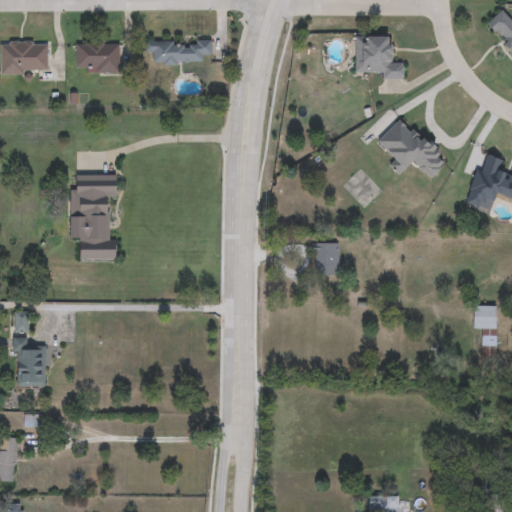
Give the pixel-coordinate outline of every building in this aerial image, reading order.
[(511,53),(484,23),(500,8),(511,20),(511,19),(511,53)] [(353,71),(353,34),(387,34),(388,60),(401,60),(401,76),(380,77),(380,71),(353,71)] [(153,63),(153,53),(146,53),(146,41),(212,42),(212,63),(153,63)] [(1,43),(48,43),(47,74),(1,74),(1,43)] [(119,76),(96,76),(96,69),(76,69),(76,44),(119,44),(119,76)] [(398,115),(445,158),(428,176),(409,159),(401,167),(373,142),(398,115)] [(465,200),(481,152),(500,158),(496,170),(511,175),(511,198),(495,192),(492,200),(483,197),(481,206),(465,200)] [(15,235),(20,181),(44,184),(39,237),(15,235)] [(82,238),(71,238),(72,186),(118,187),(117,260),(82,260),(82,238)] [(311,245),(311,278),(338,278),(338,245),(311,245)] [(495,308),(472,308),(472,331),(479,331),(479,363),(495,363),(495,308)] [(16,387),(17,312),(29,313),(29,345),(47,345),(46,387),(16,387)] [(0,439),(16,439),(15,483),(0,482),(0,439)] [(477,511),(501,511),(501,496),(478,496),(477,511)] [(397,511),(398,498),(367,498),(367,511),(397,511)]
